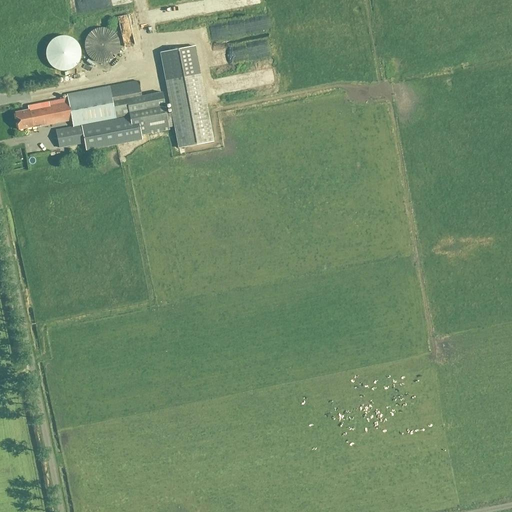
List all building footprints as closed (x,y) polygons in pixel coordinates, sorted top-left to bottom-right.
[(91,0),(94,10),(128,2),(127,0),(91,0)] [(208,11),(215,10),(213,0),(206,0),(205,0),(208,11)] [(119,45),(119,42),(118,38),(116,35),(114,32),(111,30),(108,29),(105,28),(101,27),(98,28),(94,29),(91,30),(89,32),(86,35),(85,38),(84,42),(83,45),(84,49),(85,52),(86,55),(89,58),(91,60),(94,62),(98,63),(101,63),(105,63),(108,62),(111,60),(114,58),(116,55),(118,52),(119,49),(119,45)] [(45,51),(45,56),(46,62),(50,67),(55,70),(60,72),(65,72),(71,70),(75,67),(78,63),(80,58),(81,52),(79,47),(76,42),(72,39),(68,37),(63,36),(58,37),(53,39),(49,42),(46,46),(45,51)] [(172,113),(174,126),(178,148),(212,142),(194,46),(160,52),(172,113)] [(240,75),(215,82),(218,95),(244,88),(240,75)] [(72,127),(165,110),(162,92),(140,96),(138,81),(66,94),(67,99),(71,120),(72,127)] [(32,127),(71,120),(67,99),(28,106),(28,109),(15,112),(18,129),(31,126),(32,127)] [(165,110),(72,127),(55,130),(58,148),(132,134),(132,136),(169,129),(168,127),(174,126),(172,113),(166,114),(165,110)]
